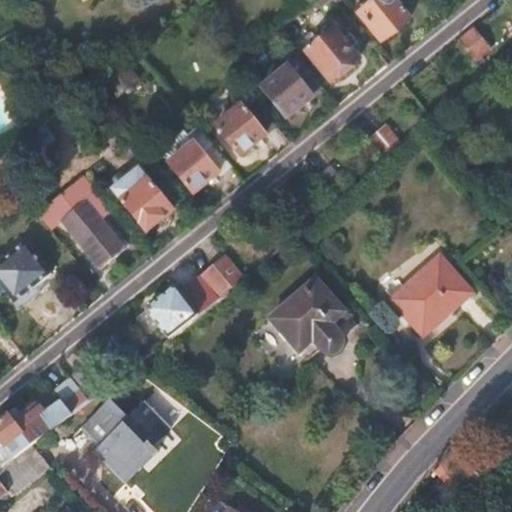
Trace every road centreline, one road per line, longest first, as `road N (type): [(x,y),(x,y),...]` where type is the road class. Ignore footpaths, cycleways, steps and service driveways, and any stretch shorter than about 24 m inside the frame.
road 1 (residential): [(0,400),(489,0)]
road 2 (residential): [(380,511),(511,362)]
